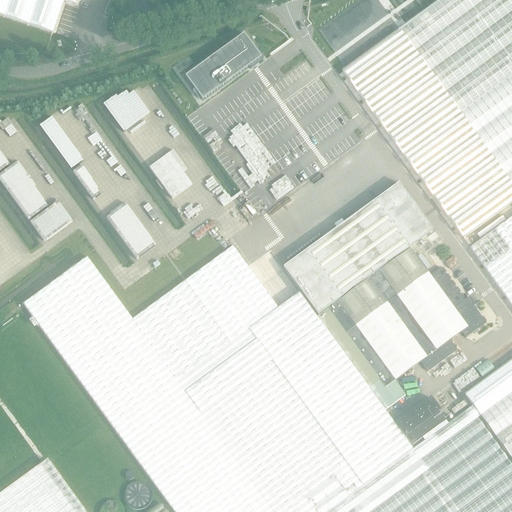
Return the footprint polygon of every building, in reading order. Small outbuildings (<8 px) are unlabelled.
[(0,0),(0,15),(52,34),(64,2),(76,6),(77,0),(0,0)] [(466,396),(473,406),(441,430),(415,448),(413,450),(385,412),(375,397),(317,320),(298,296),(278,311),(255,280),(230,248),(186,280),(130,321),(103,280),(86,257),(52,280),(18,304),(47,342),(83,390),(112,429),(135,460),(152,483),(167,504),(173,511),(511,511),(511,465),(510,463),(489,435),(478,419),(483,415),(499,438),(511,454),(511,455),(511,0),(443,0),(342,74),(462,239),(511,202),(511,218),(475,246),(470,249),(493,280),(493,281),(509,302),(511,306),(511,362),(469,393),(466,396)] [(243,40),(185,84),(202,108),(248,73),(250,75),(251,75),(251,74),(256,70),(255,68),(261,64),(244,42),(244,41),(243,40)] [(298,296),(317,320),(410,250),(433,232),(399,185),(283,270),(301,294),(298,296)] [(463,240),(469,248),(473,244),(468,237),(463,240)] [(422,242),(412,249),(429,274),(439,267),(422,242)] [(430,277),(410,250),(317,320),(375,397),(385,412),(419,386),(409,372),(421,362),(429,372),(457,350),(450,341),(462,332),(466,338),(486,323),(468,299),(465,301),(441,269),(430,277)] [(511,343),(454,386),(461,396),(511,358),(511,343)] [(395,423),(413,449),(447,424),(439,413),(440,412),(430,398),(395,423)] [(451,411),(454,415),(467,405),(464,401),(451,411)] [(84,511),(47,461),(0,495),(0,511),(84,511)]
